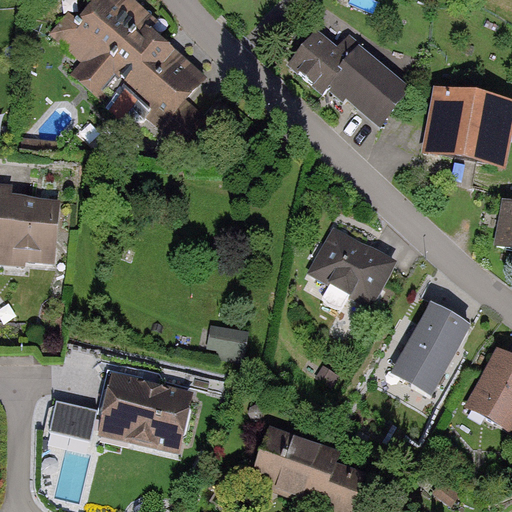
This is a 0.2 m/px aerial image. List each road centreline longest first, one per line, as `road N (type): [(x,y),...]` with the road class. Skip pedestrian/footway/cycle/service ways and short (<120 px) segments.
road 1 (unclassified): [(190,0),(468,271),(511,304)]
road 2 (residential): [(0,380),(19,394),(25,511)]
